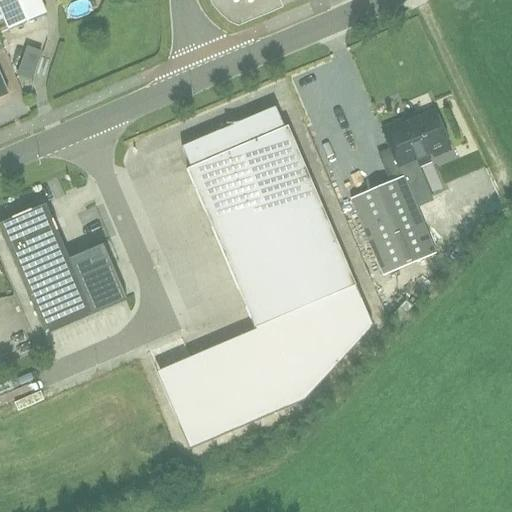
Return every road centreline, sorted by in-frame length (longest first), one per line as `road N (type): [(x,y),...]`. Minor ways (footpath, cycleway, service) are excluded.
road 1 (primary): [(207,76),(0,165)]
road 2 (track): [(420,0),(511,190)]
road 3 (primary): [(381,0),(207,76)]
